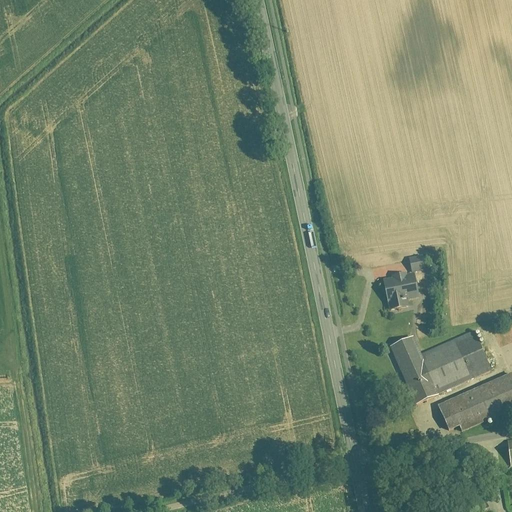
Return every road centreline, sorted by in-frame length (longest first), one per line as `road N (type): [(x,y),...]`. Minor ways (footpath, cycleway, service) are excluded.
road 1 (tertiary): [(355,461),(255,0)]
road 2 (track): [(150,511),(355,461)]
road 3 (residential): [(355,461),(511,433)]
